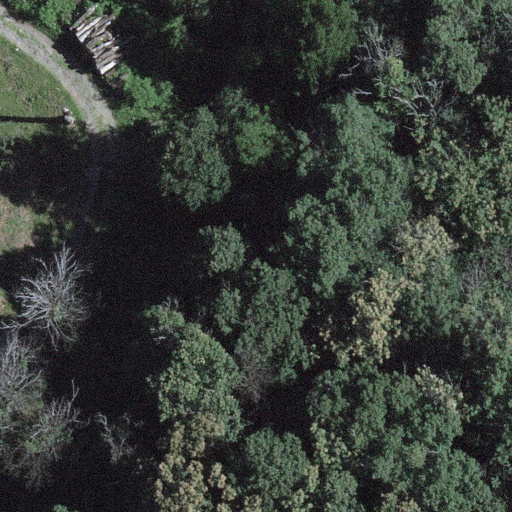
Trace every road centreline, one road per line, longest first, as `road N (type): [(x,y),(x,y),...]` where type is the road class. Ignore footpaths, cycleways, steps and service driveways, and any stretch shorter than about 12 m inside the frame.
road 1 (track): [(0,352),(41,318),(86,253),(109,131)]
road 2 (track): [(0,28),(90,89),(109,131)]
